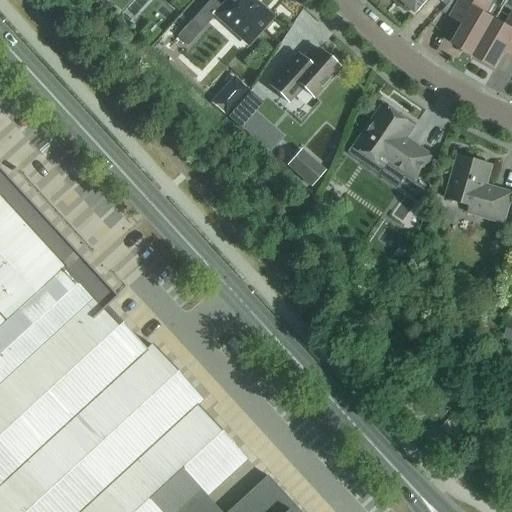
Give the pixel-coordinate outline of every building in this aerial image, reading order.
[(228,0),(222,8),(213,0),(210,0),(177,37),(187,47),(216,15),(248,45),(272,18),(252,0),(228,0)] [(398,0),(396,2),(405,11),(412,11),(416,14),(428,0),(439,0),(442,2),(444,0),(398,0)] [(474,56),(495,20),(484,13),(490,2),(486,0),(460,0),(451,16),(465,24),(453,45),(474,56)] [(495,20),(474,56),(495,69),(505,51),(511,54),(511,16),(506,26),(495,20)] [(339,68),(319,50),(309,61),(300,53),(270,87),(287,103),(301,88),(313,98),(339,68)] [(388,109),(383,105),(355,147),(364,153),(364,157),(366,161),(369,164),(373,164),(377,162),(387,168),(389,164),(416,182),(433,156),(407,139),(415,127),(397,115),(399,113),(389,106),(388,109)] [(250,114),(237,133),(267,155),(281,136),(250,114)] [(286,166),(311,187),(326,170),(301,149),(286,166)] [(471,164),(458,161),(459,156),(458,156),(445,199),(471,206),(468,214),(504,224),(511,197),(511,193),(498,189),(496,194),(485,191),(492,166),(473,160),(471,164)] [(0,511),(190,511),(247,460),(197,406),(203,401),(152,345),(146,350),(93,294),(100,287),(0,177),(0,511)] [(414,401),(417,398),(410,390),(406,393),(414,401)] [(462,452),(471,443),(449,420),(440,429),(462,452)] [(299,511),(267,476),(228,511),(299,511)]
